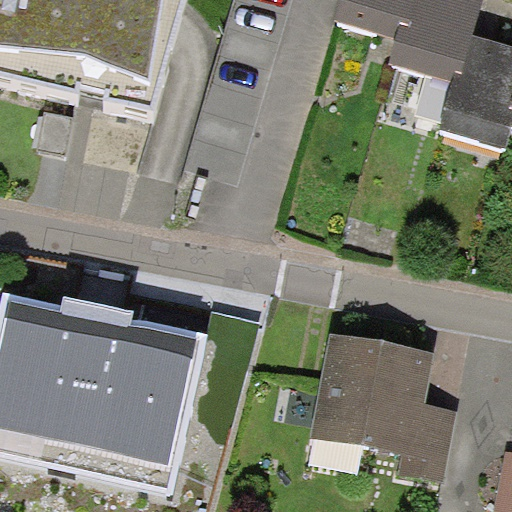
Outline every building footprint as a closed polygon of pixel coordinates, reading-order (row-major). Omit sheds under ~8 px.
[(102,110),(154,122),(187,0),(0,0),(0,88),(72,105),(76,93),(104,99),(102,110)] [(345,0),(342,12),(407,30),(414,0),(345,0)] [(399,58),(457,74),(465,42),(477,0),(414,0),(407,30),(399,58)] [(511,122),(511,54),(465,42),(457,74),(443,123),(507,141),(511,122)] [(0,469),(173,507),(210,339),(4,294),(0,312),(0,469)] [(439,467),(449,415),(421,410),(430,360),(326,342),(308,444),(439,467)]
